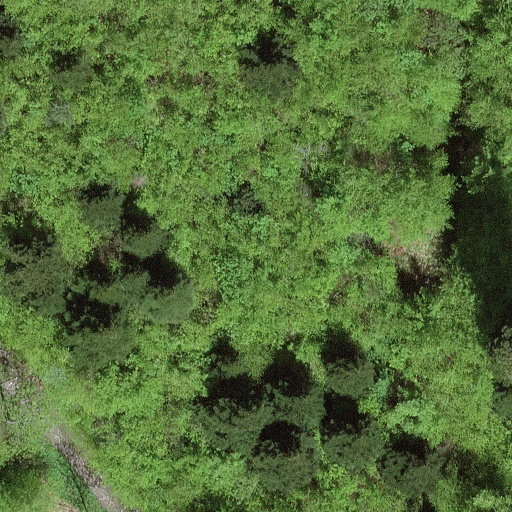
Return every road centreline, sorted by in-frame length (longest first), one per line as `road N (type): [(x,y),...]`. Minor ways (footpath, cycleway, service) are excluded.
road 1 (track): [(0,371),(50,420),(121,511)]
road 2 (track): [(481,0),(478,124)]
